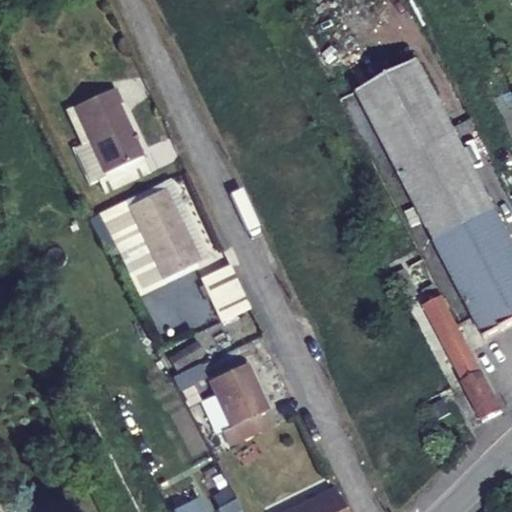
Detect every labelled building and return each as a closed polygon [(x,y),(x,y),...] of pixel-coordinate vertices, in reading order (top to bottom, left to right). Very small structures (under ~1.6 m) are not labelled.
[(511,252),(413,66),(354,97),(485,342),(511,326),(511,252)] [(112,90),(74,110),(108,174),(146,154),(112,90)] [(197,257),(165,190),(132,206),(165,272),(197,257)] [(87,222),(103,252),(117,245),(101,215),(87,222)] [(226,264),(221,267),(242,309),(246,307),(226,264)] [(242,309),(221,267),(200,277),(221,318),(242,309)] [(458,326),(444,300),(425,311),(463,383),(462,384),(483,423),(504,413),(458,326)] [(265,411),(268,409),(246,363),(209,381),(230,427),(221,431),(228,445),(272,425),(265,411)] [(194,374),(182,381),(188,393),(200,387),(194,374)] [(345,511),(334,489),(288,511),(345,511)] [(170,511),(203,511),(196,498),(170,511)] [(241,511),(235,500),(218,509),(220,511),(241,511)]
